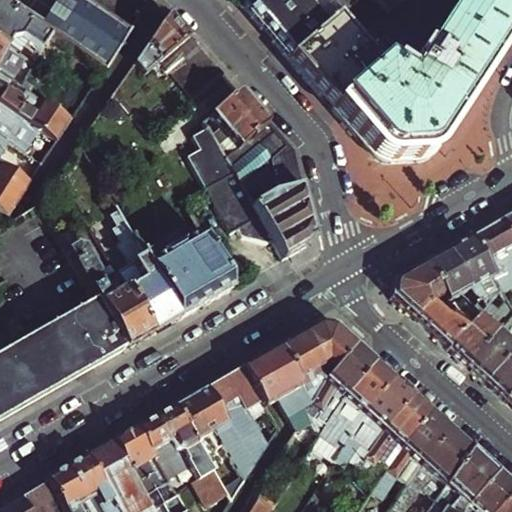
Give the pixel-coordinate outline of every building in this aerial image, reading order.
[(101,18),(73,0),(0,0),(0,5),(47,36),(103,74),(127,35),(101,18)] [(246,0),(238,7),(284,61),(330,22),(357,0),(246,0)] [(434,152),(511,30),(511,0),(459,0),(413,71),(407,67),(382,38),(359,57),(330,22),(284,61),(361,154),(367,158),(374,161),(385,164),(416,163),(426,158),(431,154),(434,152)] [(360,0),(384,15),(401,0),(360,0)] [(47,36),(0,5),(0,44),(17,55),(25,44),(37,52),(47,36)] [(159,64),(189,40),(167,15),(133,65),(142,77),(159,64)] [(221,77),(189,40),(159,64),(191,101),(221,77)] [(0,44),(0,74),(9,81),(23,60),(17,55),(0,44)] [(0,104),(15,115),(22,106),(17,100),(18,99),(3,90),(9,81),(0,74),(0,104)] [(15,115),(56,142),(70,120),(24,90),(20,96),(36,107),(33,112),(23,105),(22,106),(15,115)] [(265,126),(237,95),(201,124),(205,131),(208,138),(219,130),(231,145),(223,150),(228,156),(265,126)] [(290,154),(265,126),(228,156),(223,150),(218,154),(232,177),(251,209),(272,197),(278,196),(280,203),(301,197),(290,154)] [(15,133),(7,127),(0,137),(0,138),(8,144),(15,133)] [(219,130),(208,138),(218,154),(223,150),(231,145),(219,130)] [(232,177),(218,154),(208,138),(205,131),(189,140),(196,152),(184,160),(204,193),(232,177)] [(163,153),(151,134),(147,137),(143,141),(153,159),(163,153)] [(70,198),(98,182),(77,147),(57,176),(70,198)] [(0,165),(0,189),(17,200),(28,184),(0,165)] [(266,245),(271,243),(251,209),(232,177),(204,193),(229,236),(236,232),(240,239),(266,245)] [(0,189),(0,213),(5,218),(17,200),(0,189)] [(251,209),(271,243),(282,261),(304,248),(310,234),(301,197),(280,203),(278,196),(272,197),(251,209)] [(127,268),(114,275),(150,337),(178,321),(148,268),(117,215),(109,219),(115,230),(111,232),(119,245),(115,248),(127,268)] [(511,215),(499,222),(511,243),(511,215)] [(511,243),(499,222),(467,241),(497,295),(500,300),(511,292),(511,243)] [(200,240),(148,268),(178,321),(230,291),(200,240)] [(467,241),(444,254),(474,306),(479,314),(497,295),(467,241)] [(75,248),(66,253),(94,302),(123,352),(150,337),(114,275),(100,283),(98,280),(99,276),(84,250),(75,248)] [(444,254),(422,267),(446,307),(440,310),(446,316),(449,313),(452,318),(464,311),(474,306),(444,254)] [(446,307),(422,267),(391,285),(389,300),(414,322),(426,308),(441,321),(446,316),(440,310),(446,307)] [(446,351),(465,368),(510,318),(500,300),(497,295),(479,314),(471,323),(446,351)] [(0,422),(123,352),(94,302),(0,356),(0,422)] [(449,313),(446,316),(441,321),(426,308),(414,322),(446,351),(471,323),(464,311),(452,318),(449,313)] [(465,368),(484,385),(511,352),(511,349),(505,343),(511,334),(511,320),(510,318),(465,368)] [(324,367),(331,374),(355,348),(332,327),(317,326),(276,350),(304,400),(312,396),(314,398),(317,393),(306,376),(324,367)] [(325,381),(317,393),(314,398),(322,414),(334,392),(342,399),(374,364),(355,348),(331,374),(325,381)] [(293,434),(312,446),(321,433),(325,426),(318,421),(322,414),(314,398),(312,396),(304,400),(276,350),(240,371),(262,410),(275,402),(293,434)] [(511,352),(484,385),(503,402),(511,388),(511,352)] [(321,433),(342,446),(360,417),(365,412),(392,381),(374,364),(342,399),(328,421),(334,425),(331,430),(325,426),(321,433)] [(265,414),(262,410),(240,371),(206,390),(250,469),(264,448),(250,422),(265,414)] [(360,417),(342,446),(332,461),(343,469),(352,455),(362,463),(363,461),(382,433),(412,399),(392,381),(365,412),(360,417)] [(511,388),(503,402),(511,409),(511,388)] [(206,390),(173,409),(193,445),(212,434),(241,483),(250,469),(206,390)] [(382,433),(363,461),(374,468),(379,462),(388,468),(401,450),(430,416),(412,399),(382,433)] [(133,432),(154,469),(180,454),(196,483),(210,475),(193,445),(173,409),(133,432)] [(394,485),(403,492),(419,468),(450,434),(430,416),(401,450),(388,468),(368,498),(380,506),(394,485)] [(334,425),(328,421),(325,426),(331,430),(334,425)] [(178,511),(154,469),(133,432),(112,444),(150,511),(178,511)] [(404,511),(419,490),(432,499),(440,486),(471,452),(450,434),(419,468),(403,492),(389,511),(404,511)] [(150,511),(112,444),(83,461),(112,511),(150,511)] [(462,511),(465,508),(496,474),(471,452),(440,486),(432,499),(430,503),(443,511),(442,511),(462,511)] [(112,511),(83,461),(64,472),(86,511),(112,511)] [(86,511),(64,472),(44,484),(59,511),(86,511)] [(462,511),(495,511),(511,494),(511,489),(496,474),(465,508),(462,511)] [(59,511),(44,484),(18,498),(26,511),(59,511)] [(271,511),(275,506),(255,494),(244,511),(271,511)] [(511,511),(511,494),(495,511),(511,511)] [(0,511),(26,511),(18,498),(0,508),(0,511)]
